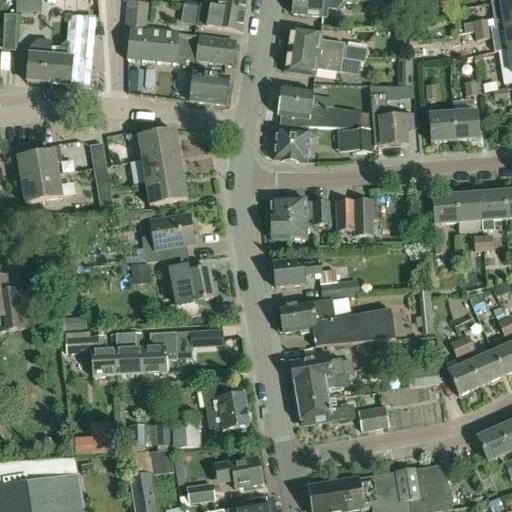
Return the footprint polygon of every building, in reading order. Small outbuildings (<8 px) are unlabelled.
[(16,0),(16,15),(40,16),(40,0),(16,0)] [(204,0),(204,8),(204,10),(244,15),(246,0),(204,0)] [(293,0),(292,17),(322,21),(326,21),(328,12),(336,13),(342,5),(374,4),(374,3),(387,3),(386,0),(293,0)] [(511,3),(500,5),(504,29),(511,27),(511,3)] [(129,32),(146,34),(148,8),(139,6),(139,5),(127,5),(124,31),(129,32)] [(241,36),(244,15),(204,10),(204,8),(199,7),(196,29),(214,32),(241,36)] [(5,17),(3,53),(15,54),(16,18),(5,17)] [(69,18),(67,50),(73,61),(71,79),(77,80),(76,87),(90,87),(96,18),(69,18)] [(474,34),(489,32),(487,23),(473,25),(474,34)] [(184,62),(187,38),(178,37),(146,34),(129,32),(126,64),(175,68),(176,61),(184,62)] [(287,53),(361,65),(364,65),(365,54),(343,51),(344,47),(320,43),(321,36),(290,32),(287,53)] [(489,32),(474,34),(475,44),(490,41),(489,32)] [(404,34),(398,33),(395,38),(397,43),(403,44),(407,39),(404,34)] [(187,38),(184,62),(195,63),(231,68),(234,44),(198,39),(187,38)] [(70,89),(71,79),(73,61),(67,50),(52,50),(52,44),(38,43),(29,50),(26,85),(70,89)] [(359,78),(361,65),(287,53),(284,76),(315,80),(316,72),(339,76),(340,75),(359,78)] [(412,62),(410,62),(397,62),(398,90),(413,89),(412,62)] [(193,75),(189,104),(224,109),(228,80),(193,75)] [(481,96),(481,84),(464,85),(465,99),(481,96)] [(483,88),(484,96),(492,95),(495,104),(508,103),(507,92),(497,93),(496,88),(496,87),(483,88)] [(427,102),(438,101),(436,88),(426,88),(427,102)] [(335,101),(313,98),(313,94),(282,90),(278,118),(281,118),(279,129),(309,131),(309,130),(354,132),(354,131),(359,131),(372,132),(371,118),(362,115),(334,111),(335,101)] [(413,132),(412,119),(388,120),(386,96),(370,98),(374,149),(407,147),(406,132),(413,132)] [(477,114),(453,116),(455,143),(480,141),(477,114)] [(455,143),(453,116),(429,118),(431,145),(455,143)] [(500,140),(511,138),(511,128),(499,129),(500,140)] [(274,162),(306,165),(309,135),(277,132),(274,162)] [(370,132),(351,133),(352,155),(371,155),(370,132)] [(138,140),(142,163),(179,156),(175,134),(138,140)] [(94,174),(107,173),(102,146),(90,148),(94,174)] [(139,152),(120,155),(122,171),(141,169),(139,152)] [(17,161),(20,184),(58,177),(56,165),(62,163),(61,154),(54,155),(54,154),(17,161)] [(142,163),(145,185),(183,179),(179,156),(142,163)] [(82,166),(72,167),(77,194),(91,192),(89,179),(84,180),(82,166)] [(107,173),(94,174),(96,187),(97,195),(111,193),(107,173)] [(58,177),(20,184),(24,207),(62,200),(58,177)] [(187,202),(183,179),(145,185),(149,208),(187,202)] [(111,193),(97,195),(90,196),(92,211),(113,208),(114,214),(124,214),(122,201),(112,202),(111,193)] [(480,197),(482,233),(482,235),(494,234),(493,226),(506,225),(504,195),(480,197)] [(480,197),(456,198),(457,225),(459,225),(459,235),(482,233),(480,197)] [(434,227),(457,225),(456,198),(432,200),(434,227)] [(330,228),(330,214),(329,205),(305,205),(305,202),(270,202),(271,229),(268,231),(268,237),(271,239),(271,242),(306,241),(306,226),(309,223),(312,223),(313,228),(330,228)] [(354,233),(354,240),(373,240),(372,203),(335,204),(336,234),(354,233)] [(190,219),(150,226),(153,239),(142,241),(146,265),(188,262),(186,248),(195,246),(190,219)] [(474,255),(484,254),(483,239),(474,240),(474,255)] [(483,239),(484,254),(493,253),(492,239),(483,239)] [(445,243),(434,243),(435,259),(446,259),(445,243)] [(301,265),(301,262),(272,265),(275,291),(304,287),(303,279),(314,277),(315,282),(319,282),(322,301),(359,298),(357,283),(337,285),(336,273),(323,274),(322,263),(301,265)] [(149,266),(132,267),(132,281),(132,288),(151,287),(149,266)] [(197,303),(214,300),(213,297),(216,297),(214,284),(211,285),(208,271),(187,275),(187,271),(170,273),(176,307),(169,308),(172,322),(200,317),(197,303)] [(5,279),(0,279),(0,334),(27,331),(22,293),(7,295),(5,279)] [(511,295),(509,284),(495,288),(497,298),(511,295)] [(335,321),(332,303),(320,305),(320,303),(311,305),(279,310),(283,336),(311,331),(315,350),(365,345),(395,342),(394,331),(390,312),(335,321)] [(501,310),(494,314),(499,325),(506,321),(501,310)] [(504,340),(511,336),(511,335),(506,321),(499,325),(498,325),(504,340)] [(225,348),(224,333),(192,335),(193,350),(225,348)] [(139,337),(141,378),(167,376),(166,364),(177,363),(176,336),(150,337),(150,351),(140,351),(140,337),(139,337)] [(117,379),(141,378),(139,337),(111,339),(112,353),(116,353),(117,379)] [(459,342),(466,358),(475,354),(468,338),(460,342),(459,342)] [(93,380),(117,379),(116,353),(112,353),(108,353),(107,339),(65,341),(65,357),(92,356),(93,380)] [(470,364),(469,365),(466,358),(459,342),(450,346),(457,362),(460,369),(447,374),(458,399),(481,388),(470,364)] [(434,343),(424,344),(426,360),(435,359),(434,343)] [(504,378),(511,374),(511,345),(493,354),(504,378)] [(504,378),(493,354),(470,364),(481,388),(504,378)] [(294,386),(295,386),(348,378),(354,377),(353,373),(352,362),(342,364),(342,362),(330,363),(329,357),(313,359),(313,363),(291,366),(294,386)] [(436,371),(436,370),(412,373),(412,374),(406,374),(408,392),(439,388),(438,371),(436,371)] [(298,406),(327,402),(326,391),(349,387),(348,378),(295,386),(298,406)] [(244,396),(229,398),(227,387),(202,391),(204,402),(206,402),(210,430),(223,428),(223,433),(249,429),(249,427),(252,422),(251,417),(247,413),(244,396)] [(327,402),(298,406),(301,428),(330,425),(330,424),(354,421),(353,408),(328,411),(327,402)] [(198,420),(182,420),(181,407),(168,408),(169,420),(172,420),(174,451),(200,452),(198,420)] [(358,414),(362,435),(389,430),(385,409),(358,414)] [(0,422),(0,459),(24,457),(24,449),(4,451),(1,423),(0,422)] [(511,454),(511,453),(511,424),(500,430),(511,454)] [(132,455),(146,454),(146,429),(131,428),(132,455)] [(511,454),(500,430),(477,440),(488,465),(511,454)] [(146,454),(132,455),(127,455),(129,480),(134,511),(156,511),(153,491),(152,478),(173,475),(170,453),(148,454),(146,454)] [(258,460),(230,465),(230,464),(213,467),(217,487),(234,484),(235,492),(263,487),(258,460)] [(93,465),(82,467),(83,477),(94,475),(93,465)] [(452,511),(445,468),(415,472),(394,475),(394,476),(400,511),(452,511)] [(372,511),(400,511),(394,476),(309,489),(312,511),(359,511),(372,510),(372,511)] [(81,511),(76,479),(0,491),(0,511),(81,511)] [(180,499),(182,509),(189,507),(214,504),(212,487),(186,490),(187,499),(180,499)] [(266,511),(265,500),(248,503),(249,509),(235,511),(229,511),(266,511)]
